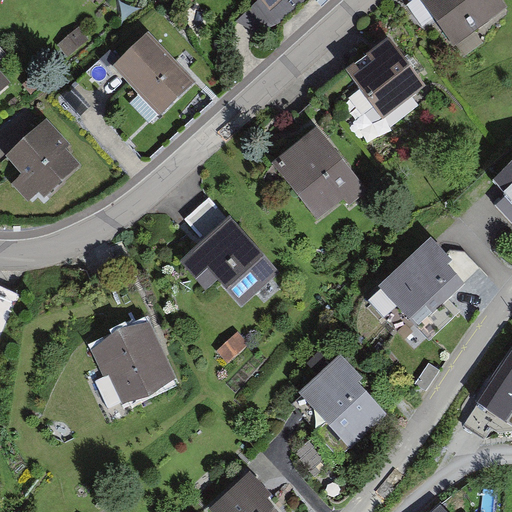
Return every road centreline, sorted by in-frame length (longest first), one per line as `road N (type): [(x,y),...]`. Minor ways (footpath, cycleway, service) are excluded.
road 1 (residential): [(365,0),(157,190),(91,238),(0,256)]
road 2 (residential): [(360,511),(511,301)]
road 3 (unclassified): [(408,511),(447,477),(511,456)]
